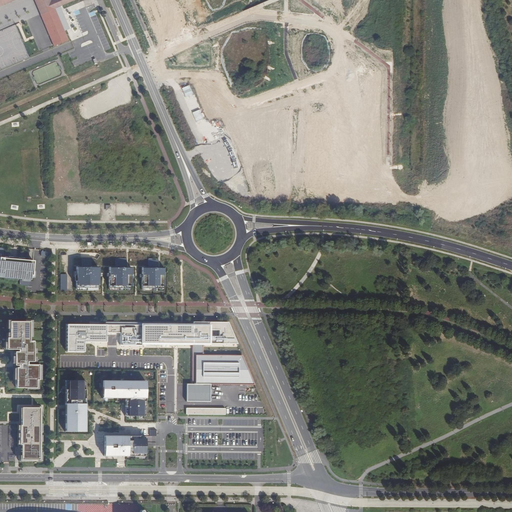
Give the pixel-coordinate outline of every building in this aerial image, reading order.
[(74,0),(0,0),(0,5),(12,0),(48,0),(49,1),(47,2),(50,10),(74,0)] [(49,1),(48,0),(29,0),(36,16),(50,10),(47,2),(49,1)] [(102,117),(110,113),(108,108),(100,113),(102,117)] [(83,110),(78,113),(82,121),(87,118),(83,110)] [(31,271),(32,262),(2,259),(2,258),(0,258),(0,273),(3,274),(2,276),(28,279),(29,271),(31,271)] [(78,289),(99,289),(100,269),(78,269),(78,289)] [(110,290),(131,290),(132,269),(110,269),(110,290)] [(142,290),(164,291),(165,271),(143,270),(142,290)] [(186,297),(207,296),(207,288),(186,289),(186,297)] [(29,322),(9,322),(9,338),(6,338),(5,350),(17,350),(17,352),(13,352),(13,365),(17,365),(17,368),(15,368),(14,388),(35,389),(35,379),(37,379),(37,365),(26,365),(26,362),(32,362),(32,342),(29,342),(29,322)] [(203,344),(237,344),(228,322),(192,322),(192,328),(174,328),(174,325),(66,324),(66,352),(83,352),(83,342),(105,342),(105,333),(120,333),(120,345),(141,346),(141,342),(192,343),(203,344)] [(186,401),(208,402),(208,384),(254,385),(242,355),(203,355),(203,346),(192,346),(192,384),(186,384),(186,401)] [(85,381),(65,380),(64,431),(84,432),(85,381)] [(145,381),(101,381),(101,398),(124,398),(124,416),(144,416),(145,381)] [(41,406),(21,406),(20,425),(19,425),(19,444),(20,444),(20,461),(41,461),(41,406)] [(144,436),(103,436),(103,456),(144,456),(144,436)]
